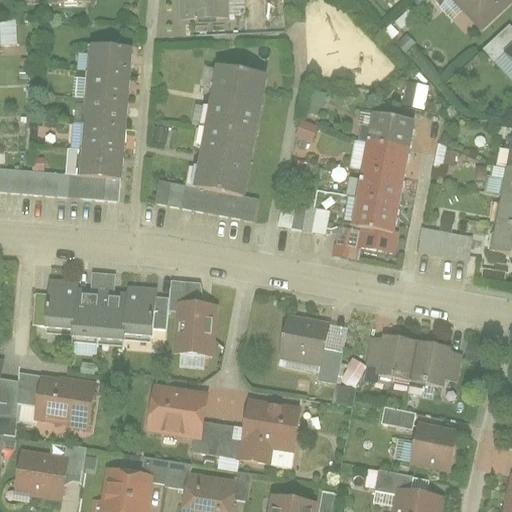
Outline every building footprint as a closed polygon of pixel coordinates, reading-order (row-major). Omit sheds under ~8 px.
[(229,23),(228,0),(179,0),(180,25),(229,23)] [(447,0),(445,0),(438,7),(450,22),(460,14),(447,0)] [(511,6),(511,0),(450,0),(480,34),(511,6)] [(0,47),(16,48),(16,22),(0,22),(0,47)] [(137,54),(98,51),(96,77),(135,80),(137,54)] [(267,78),(221,70),(211,131),(257,139),(267,78)] [(135,80),(96,77),(94,102),(133,105),(135,80)] [(405,84),(402,107),(424,110),(428,87),(405,84)] [(133,105),(94,102),(92,128),(131,131),(133,105)] [(392,232),(415,123),(380,115),(356,228),(372,231),(368,248),(400,255),(405,235),(392,232)] [(295,140),(312,143),(315,126),(298,123),(295,140)] [(131,131),(92,128),(90,154),(129,157),(131,131)] [(257,139),(211,131),(201,192),(246,200),(257,139)] [(129,157),(90,154),(88,180),(126,183),(129,157)] [(282,200),(276,228),(323,239),(329,210),(282,200)] [(511,201),(507,201),(503,228),(511,229),(511,201)] [(511,229),(503,228),(498,254),(511,256),(511,229)] [(415,253),(466,264),(471,240),(420,229),(415,253)] [(81,287),(51,285),(49,333),(77,335),(77,342),(130,345),(131,338),(158,339),(160,292),(131,290),(131,297),(81,294),(81,287)] [(178,306),(174,357),(215,360),(219,309),(178,306)] [(289,320),(281,366),(324,373),(332,328),(289,320)] [(450,391),(457,353),(372,338),(367,367),(380,370),(378,378),(450,391)] [(357,386),(365,366),(350,361),(343,380),(357,386)] [(37,423),(92,432),(99,388),(45,379),(37,423)] [(333,406),(353,408),(354,389),(335,387),(333,406)] [(212,397),(157,389),(150,436),(204,444),(212,397)] [(275,455),(297,458),(304,411),(249,403),(240,464),(273,469),(275,455)] [(413,467),(456,475),(464,435),(421,426),(413,467)] [(405,464),(407,444),(396,443),(394,463),(405,464)] [(16,497),(65,505),(69,483),(84,486),(89,453),(68,449),(66,462),(23,455),(16,497)] [(91,511),(150,511),(155,479),(108,473),(103,504),(93,503),(91,511)] [(367,473),(364,488),(375,490),(378,475),(367,473)] [(238,511),(243,484),(192,476),(185,511),(238,511)] [(444,511),(447,501),(399,491),(394,511),(444,511)] [(319,511),(321,508),(275,499),(272,511),(319,511)]
